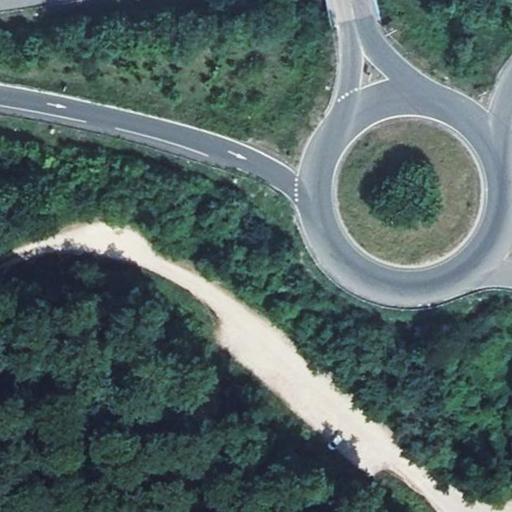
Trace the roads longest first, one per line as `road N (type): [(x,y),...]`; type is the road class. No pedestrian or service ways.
road 1 (track): [(467,511),(212,286),(108,240),(61,238),(0,264)]
road 2 (motorway): [(0,95),(194,140),(258,162),(315,196)]
road 3 (secondary): [(315,196),(326,242),(358,277),(427,291),(470,271)]
